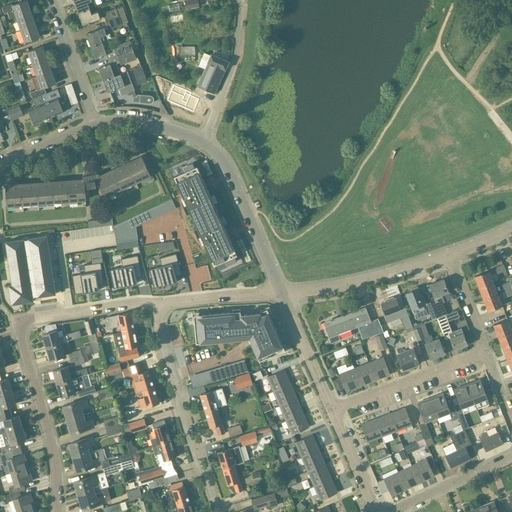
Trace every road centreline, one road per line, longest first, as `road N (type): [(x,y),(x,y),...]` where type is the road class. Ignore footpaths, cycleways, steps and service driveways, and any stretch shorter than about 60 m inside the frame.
road 1 (residential): [(58,511),(55,457),(18,323),(159,303)]
road 2 (residential): [(215,511),(178,408),(159,303)]
road 3 (residential): [(280,293),(337,286),(448,254)]
road 4 (residential): [(280,293),(228,169),(204,144)]
road 5 (residential): [(332,410),(486,350)]
road 6 (residential): [(239,0),(237,58),(204,144)]
road 7 (residential): [(392,511),(511,456)]
road 8 (residential): [(93,122),(51,0)]
road 9 (residential): [(332,410),(280,293)]
road 10 (residential): [(159,303),(280,293)]
